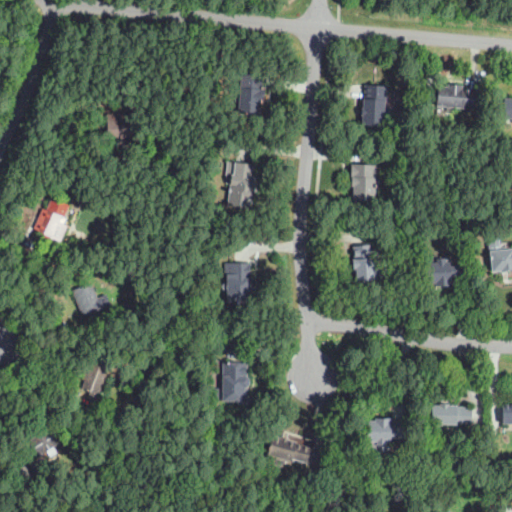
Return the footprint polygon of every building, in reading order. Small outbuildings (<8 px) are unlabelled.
[(258,114),(244,113),(238,112),(241,72),(262,74),(261,86),(264,86),(263,98),(259,98),(258,114)] [(474,109),(436,106),(438,85),(447,86),(448,83),(462,84),(463,84),(463,89),(476,90),(474,109)] [(384,127),(362,125),(363,108),(364,99),(365,99),(366,85),(387,86),(386,106),(395,107),(394,124),(384,124),(384,127)] [(511,119),(502,118),(505,97),(511,97),(511,119)] [(140,138),(129,137),(106,137),(107,113),(140,114),(140,138)] [(251,208),(248,207),(228,205),(230,186),(225,185),(228,160),(253,162),(252,177),(254,177),(251,208)] [(375,203),(350,202),(351,163),(377,164),(375,203)] [(93,201),(92,201),(86,199),(88,191),(95,193),(93,201)] [(49,240),(43,238),(42,237),(44,233),(34,229),(43,208),(47,210),(52,198),(70,205),(65,217),(67,218),(63,225),(58,223),(57,225),(59,226),(57,232),(54,230),(49,240)] [(511,270),(500,272),(500,271),(492,272),(489,238),(500,237),(501,249),(511,248),(511,270)] [(357,281),(356,269),(353,269),(352,259),(355,259),(354,246),(370,245),(370,250),(377,249),(379,270),(376,270),(377,279),(357,281)] [(434,285),(434,284),(428,284),(427,262),(437,262),(436,258),(446,257),(446,261),(450,261),(451,265),(464,264),(465,281),(452,281),(452,284),(434,285)] [(250,302),(226,302),(225,302),(225,263),(234,263),(250,263),(250,302)] [(83,314),(81,310),(72,290),(90,282),(101,306),(83,314)] [(97,399),(88,396),(90,391),(82,387),(85,381),(80,379),(86,363),(90,365),(93,356),(109,363),(111,364),(97,399)] [(249,404),(239,404),(237,400),(214,400),(214,388),(223,388),(223,362),(248,362),(248,376),(250,379),(250,385),(248,387),(248,395),(251,398),(251,402),(249,404)] [(142,403),(137,401),(140,393),(145,396),(142,403)] [(443,435),(431,435),(432,404),(440,405),(440,403),(450,403),(450,405),(457,405),(457,406),(472,406),(472,424),(444,423),(443,435)] [(511,423),(502,424),(502,404),(511,404),(511,423)] [(379,452),(367,452),(368,420),(376,420),(376,417),(392,417),(392,421),(405,421),(405,438),(390,438),(390,443),(386,443),(386,446),(379,446),(379,452)] [(34,458),(32,455),(25,442),(34,436),(33,434),(44,428),(45,430),(52,426),(61,443),(34,458)] [(277,465),(267,463),(272,435),(297,440),(296,444),(311,447),(308,461),(292,458),(291,462),(278,459),(277,465)] [(23,479),(18,468),(23,466),(29,476),(23,479)]
